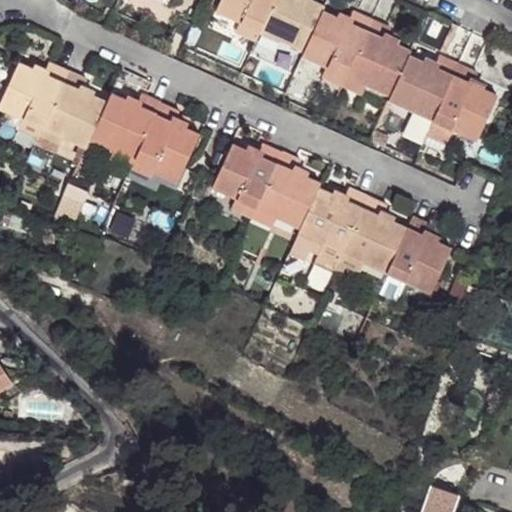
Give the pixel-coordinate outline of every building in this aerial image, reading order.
[(260,31),(273,0),(220,0),(215,12),(241,23),(260,31)] [(273,0),(260,31),(260,33),(303,52),(322,10),(324,5),(314,1),(314,0),(273,0)] [(345,76),(371,19),(352,10),(349,17),(335,10),(333,15),(322,10),(303,52),(301,56),(326,67),(345,76)] [(241,23),(215,12),(213,11),(207,23),(235,35),(241,23)] [(391,28),(371,19),(345,76),(366,85),(390,96),(408,55),(410,50),(400,46),(402,41),(388,34),(391,28)] [(458,26),(452,23),(439,50),(445,53),(458,26)] [(412,112),(432,121),(458,64),(438,55),(435,61),(419,54),(417,59),(408,55),(390,96),(388,100),(412,112)] [(41,130),(68,71),(49,62),(45,69),(31,62),(29,67),(18,63),(0,103),(0,110),(22,121),(41,130)] [(477,72),(458,64),(432,121),(453,130),(477,141),(497,95),(472,84),(477,72)] [(345,76),(326,67),(323,76),(341,85),(345,76)] [(87,79),(68,71),(41,130),(60,138),(79,147),(86,150),(90,139),(107,102),(97,97),(99,92),(84,86),(87,79)] [(366,85),(345,76),(341,85),(362,94),(366,85)] [(121,97),(111,93),(107,102),(90,139),(115,151),(135,160),(161,102),(142,94),(139,100),(123,93),(121,97)] [(180,111),(161,102),(135,160),(132,164),(150,173),(176,185),(199,135),(189,130),(191,125),(177,118),(180,111)] [(432,121),(412,112),(408,121),(428,130),(432,121)] [(41,130),(22,121),(18,130),(37,139),(41,130)] [(453,130),(432,121),(428,130),(426,135),(446,145),(453,130)] [(60,138),(41,130),(34,144),(54,153),(60,138)] [(389,137),(374,131),(371,139),(384,145),(389,137)] [(242,148),(232,143),(212,189),(257,208),(282,152),(262,143),(260,150),(244,143),(242,148)] [(78,167),(81,161),(86,150),(79,147),(71,164),(78,167)] [(125,180),(128,173),(132,164),(135,160),(115,151),(106,171),(125,180)] [(301,160),(282,152),(257,208),(300,229),(319,188),(321,182),(311,178),(313,173),(298,167),(301,160)] [(87,164),(81,161),(78,167),(75,173),(81,177),(87,164)] [(150,173),(132,164),(128,173),(146,182),(150,173)] [(319,188),(300,229),(328,242),(319,263),(335,271),(343,251),(368,196),(349,187),(346,194),(330,187),(328,192),(319,188)] [(387,204),(368,196),(343,251),(388,271),(407,227),(393,221),(395,216),(384,211),(387,204)] [(257,208),(237,200),(233,209),(252,217),(257,208)] [(79,212),(61,204),(54,218),(73,225),(79,212)] [(257,208),(252,217),(272,226),(276,217),(257,208)] [(135,220),(119,214),(112,232),(127,238),(135,220)] [(407,227),(388,271),(433,292),(453,247),(443,242),(445,238),(429,231),(432,224),(413,216),(407,227)] [(104,231),(83,222),(78,232),(101,240),(104,231)] [(328,242),(300,229),(296,238),(324,251),(328,242)] [(362,260),(343,251),(339,260),(358,269),(362,260)] [(406,280),(388,271),(383,280),(402,289),(406,280)] [(0,389),(11,382),(0,365),(0,389)] [(460,495),(431,484),(430,488),(459,498),(460,495)] [(478,511),(457,504),(459,498),(430,488),(421,511),(478,511)]
